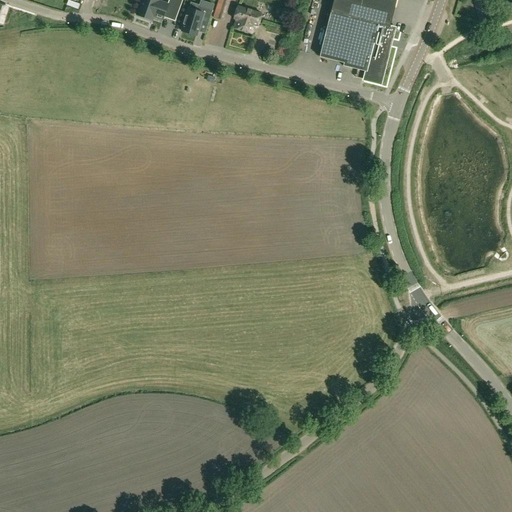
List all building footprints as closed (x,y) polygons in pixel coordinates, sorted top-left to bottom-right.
[(159,0),(142,0),(137,16),(152,21),(154,16),(158,17),(158,18),(163,20),(164,18),(175,21),(182,0),(169,0),(168,4),(159,1),(159,0)] [(221,0),(222,8),(232,8),(231,0),(221,0)] [(333,0),(330,12),(319,55),(344,61),(343,64),(366,70),(366,71),(364,80),(380,84),(390,47),(391,47),(391,46),(390,46),(392,39),(393,40),(393,39),(392,39),(394,28),(390,27),(396,0),(333,0)] [(483,0),(475,2),(479,23),(489,21),(484,0),(483,0)] [(9,6),(0,3),(0,23),(3,24),(9,6)] [(212,10),(200,6),(198,11),(189,9),(188,10),(186,9),(184,17),(186,18),(182,32),(197,36),(200,24),(207,26),(212,10)] [(258,26),(262,14),(238,6),(234,19),(236,19),(234,28),(253,34),(256,25),(258,26)]
